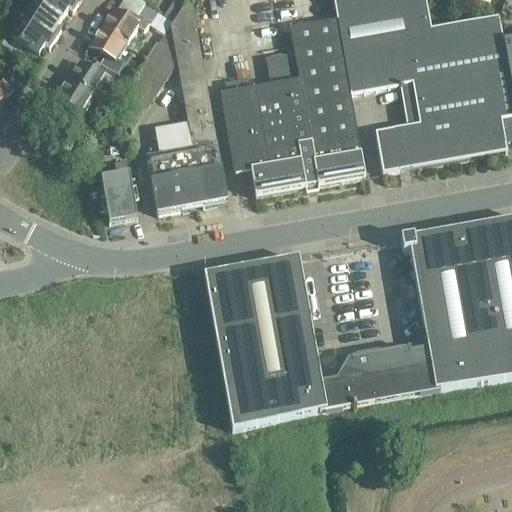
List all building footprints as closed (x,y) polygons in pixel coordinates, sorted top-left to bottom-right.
[(66,0),(39,0),(36,6),(63,24),(68,15),(73,18),(79,8),(84,0),(68,0),(68,1),(66,0)] [(160,157),(146,160),(157,219),(188,214),(227,207),(223,182),(208,95),(191,0),(187,6),(174,25),(173,27),(170,30),(177,69),(188,127),(155,133),(160,157)] [(187,6),(178,0),(177,0),(164,19),(174,25),(187,6)] [(335,13),(337,24),(351,101),(400,92),(407,132),(375,138),(383,179),(507,157),(503,136),(511,134),(511,96),(503,46),(499,22),(431,34),(424,0),(361,0),(334,5),(335,13)] [(323,15),(335,13),(334,5),(333,1),(321,3),(323,15)] [(36,6),(24,25),(55,45),(61,36),(57,33),(63,24),(36,6)] [(114,14),(102,34),(127,50),(137,33),(144,37),(149,29),(119,10),(116,15),(114,14)] [(365,182),(351,101),(337,24),(290,33),(299,85),(220,99),(234,180),(251,177),(255,202),(340,187),(365,182)] [(23,65),(29,55),(39,61),(45,52),(49,55),(55,45),(24,25),(12,44),(7,41),(1,51),(23,65)] [(102,34),(89,53),(104,63),(101,68),(118,79),(124,70),(117,66),(126,50),(127,50),(102,34)] [(511,44),(503,46),(511,96),(511,44)] [(266,62),(271,87),(295,82),(290,58),(266,62)] [(80,66),(69,85),(94,101),(96,97),(103,86),(111,91),(117,81),(101,71),(97,77),(81,66),(80,66)] [(225,93),(252,91),(251,81),(224,83),(225,93)] [(69,85),(57,103),(75,115),(72,120),(79,124),(82,119),(94,101),(69,85)] [(0,113),(14,97),(3,88),(0,91),(0,113)] [(100,204),(100,218),(107,217),(109,228),(137,223),(129,178),(131,178),(129,165),(115,167),(117,180),(101,183),(105,203),(100,204)] [(299,263),(235,275),(263,430),(321,420),(321,419),(353,413),(353,414),(356,413),(356,410),(435,396),(436,398),(511,385),(511,224),(401,245),(403,257),(410,256),(428,354),(411,356),(410,352),(345,364),(347,372),(335,375),(337,384),(321,387),(299,263)] [(189,283),(190,289),(202,287),(201,281),(189,283)]
